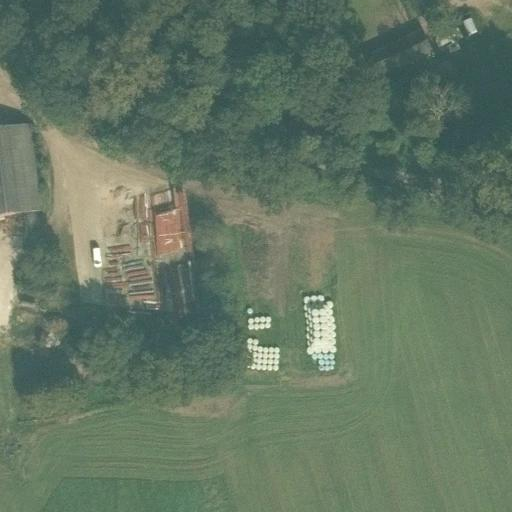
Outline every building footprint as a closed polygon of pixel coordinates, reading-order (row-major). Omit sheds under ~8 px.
[(428,0),(411,0),(420,18),(434,12),(428,0)] [(429,40),(369,69),(375,81),(434,53),(429,40)] [(29,128),(0,131),(0,217),(40,213),(29,128)] [(113,246),(114,277),(144,276),(143,245),(113,246)] [(204,354),(139,344),(138,362),(204,372),(204,354)]
